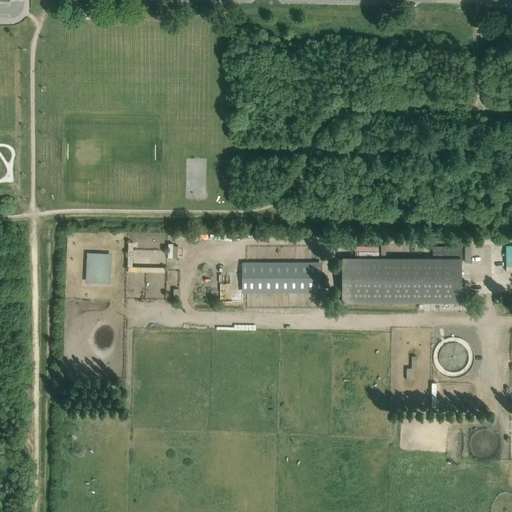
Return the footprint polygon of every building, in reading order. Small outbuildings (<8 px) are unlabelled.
[(181,257),(181,244),(171,244),(171,258),(181,257)] [(405,246),(405,253),(420,253),(419,245),(405,246)] [(114,282),(114,252),(90,252),(89,282),(114,282)] [(342,258),(342,302),(461,303),(462,259),(342,258)] [(242,265),(242,293),(243,293),(247,293),(247,287),(317,287),(317,293),(322,293),(322,263),(317,263),(317,269),(247,269),(247,263),(242,263),(242,265)]
